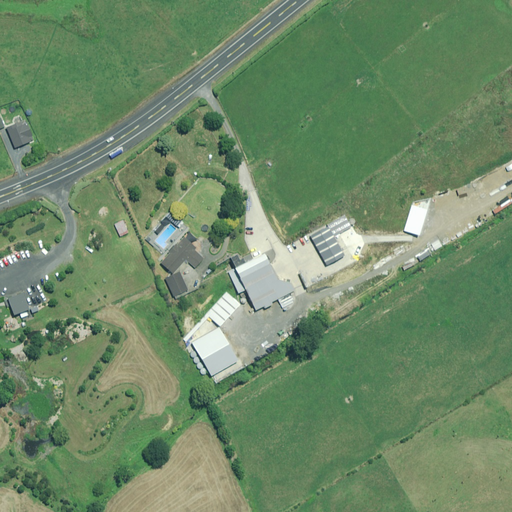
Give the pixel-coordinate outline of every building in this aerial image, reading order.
[(20,146),(21,150),(27,148),(25,144),(30,142),(22,121),(14,124),(6,128),(14,148),(20,146)] [(199,216),(189,228),(193,231),(203,219),(199,216)] [(126,230),(129,229),(126,223),(124,224),(123,221),(114,225),(120,237),(128,233),(126,230)] [(164,228),(160,224),(154,231),(158,235),(164,228)] [(165,275),(173,300),(188,295),(178,271),(187,261),(194,268),(202,259),(194,251),(195,249),(183,237),(168,252),(170,253),(160,263),(171,273),(165,275)] [(309,240),(305,242),(310,251),(314,249),(309,240)] [(278,299),(282,309),(293,304),(289,295),(294,293),(288,281),(286,282),(278,278),(275,280),(264,255),(243,264),(241,259),(240,260),(237,255),(230,259),(234,268),(235,269),(228,272),(238,295),(245,292),(246,291),(255,310),(263,307),(265,309),(268,308),(269,310),(274,307),(273,305),(272,302),(278,299)] [(241,304),(227,291),(206,315),(220,327),(241,304)] [(23,296),(9,301),(15,317),(29,312),(23,296)] [(204,333),(201,327),(189,334),(192,340),(204,333)] [(237,361),(219,328),(192,343),(211,376),(237,361)]
